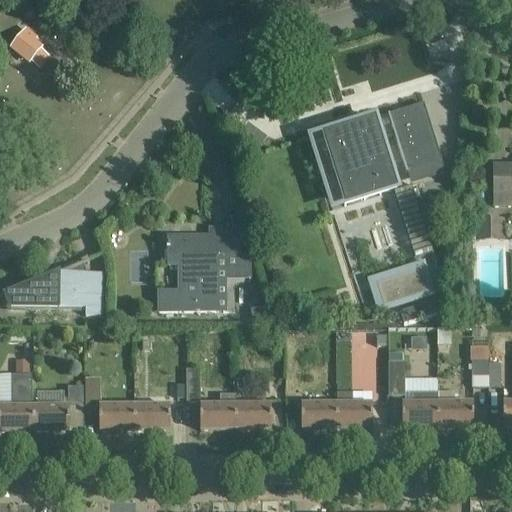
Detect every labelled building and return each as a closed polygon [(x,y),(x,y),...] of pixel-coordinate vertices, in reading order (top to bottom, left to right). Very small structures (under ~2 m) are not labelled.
[(23,29),(7,45),(36,72),(51,56),(23,29)] [(375,121),(322,137),(344,207),(397,191),(378,130),(392,126),(406,172),(441,162),(424,106),(389,116),(391,120),(376,124),(375,121)] [(511,168),(494,168),(495,208),(511,207),(511,168)] [(411,188),(395,193),(415,259),(432,254),(411,188)] [(505,220),(475,221),(476,244),(505,243),(505,220)] [(239,262),(238,251),(238,231),(210,231),(210,239),(169,239),(169,246),(167,246),(167,251),(169,251),(169,268),(181,267),(181,282),(179,282),(179,294),(159,294),(159,314),(199,314),(199,302),(217,302),(217,262),(239,262)] [(435,297),(424,263),(367,281),(378,316),(435,297)] [(102,319),(103,296),(103,276),(87,276),(83,265),(5,296),(13,315),(60,315),(60,311),(86,311),(86,318),(102,319)] [(251,312),(251,327),(267,327),(267,311),(251,312)] [(451,330),(437,330),(437,349),(451,349),(451,330)] [(511,346),(503,338),(493,348),(504,358),(511,349),(511,346)] [(387,348),(387,339),(377,339),(377,348),(387,348)] [(150,343),(142,344),(142,352),(150,351),(150,343)] [(472,350),(471,350),(471,363),(472,363),(473,390),(488,390),(488,365),(488,350),(472,350)] [(388,356),(388,364),(389,364),(390,365),(403,365),(403,356),(388,356)] [(388,364),(387,364),(387,399),(404,399),(405,406),(402,406),(402,431),(438,431),(437,395),(413,395),(413,393),(405,393),(405,365),(403,365),(390,365),(389,364),(388,364)] [(488,365),(488,390),(501,390),(501,365),(488,365)] [(200,372),(186,372),(186,404),(200,404),(200,398),(200,372)] [(135,398),(134,379),(134,374),(113,374),(114,399),(135,398)] [(0,409),(0,434),(34,434),(34,410),(32,410),(33,377),(12,377),(11,410),(0,409)] [(271,407),(252,407),(251,378),(235,379),(236,433),(271,432),(271,407)] [(170,408),(155,408),(155,398),(157,398),(156,379),(134,379),(135,398),(135,408),(135,433),(170,433),(170,408)] [(220,407),(200,407),(200,433),(236,433),(235,379),(234,379),(235,397),(220,398),(220,407)] [(68,409),(34,410),(34,434),(69,434),(69,409),(83,409),(83,390),(68,390),(68,409)] [(473,405),(457,406),(457,394),(437,395),(438,431),(473,431),(473,405)] [(372,406),(353,406),(353,395),(336,396),(337,407),(337,432),(372,431),(372,406)] [(511,405),(503,406),(503,430),(511,430),(511,405)] [(301,432),(337,432),(337,407),(301,407),(301,432)] [(99,434),(135,433),(135,408),(99,409),(99,434)]
